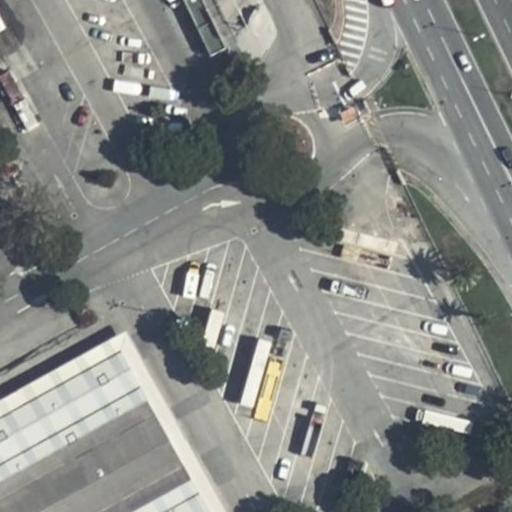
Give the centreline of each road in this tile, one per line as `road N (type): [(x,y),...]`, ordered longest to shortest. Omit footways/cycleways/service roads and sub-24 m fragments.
road 1 (unknown): [(260,198),(412,500)]
road 2 (primary): [(456,77),(511,208)]
